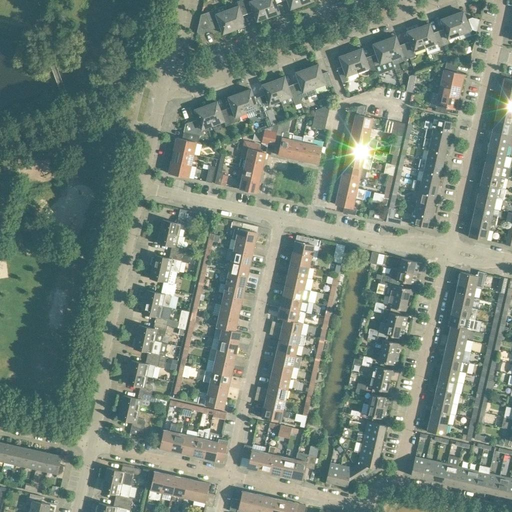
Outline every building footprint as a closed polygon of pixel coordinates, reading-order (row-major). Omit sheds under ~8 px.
[(240,0),(237,1),(238,6),(227,10),(234,29),(246,25),(242,16),(248,14),(242,0),(240,0)] [(257,21),(268,17),(261,0),(254,0),(250,2),(249,0),(242,0),(248,14),(253,12),(257,21)] [(261,0),(268,17),(279,13),(276,3),(281,1),(280,0),(261,0)] [(287,0),(290,9),(302,4),(300,0),(280,0),(281,1),(284,0),(287,0)] [(223,33),(234,29),(227,10),(225,5),(201,14),(197,32),(199,34),(220,27),(223,33)] [(463,11),(452,15),(459,35),(461,39),(472,35),(476,34),(479,20),(472,19),(467,21),(463,11)] [(444,29),(438,31),(444,45),(449,43),(448,39),(459,35),(452,15),(440,20),(444,29)] [(444,45),(438,31),(433,33),(429,24),(418,28),(425,47),(432,44),(433,47),(436,48),(444,45)] [(410,41),(405,43),(410,58),(415,56),(414,51),(425,47),(418,28),(407,32),(410,41)] [(410,58),(405,43),(399,45),(396,36),(384,40),(393,64),(410,58)] [(394,67),(393,64),(384,40),(373,44),(376,54),(371,56),(376,70),(377,74),(394,67)] [(362,48),(350,53),(357,72),(369,68),(370,72),(376,70),(371,56),(365,58),(362,48)] [(337,68),(342,83),(348,81),(346,76),(357,72),(350,53),(339,57),(342,66),(337,68)] [(446,62),(442,82),(461,86),(463,74),(456,72),(458,64),(447,62),(446,62)] [(333,86),(327,72),(322,74),(318,64),(307,69),(314,88),(325,83),(327,88),(333,86)] [(299,82),(294,84),(299,99),(308,95),(308,97),(317,94),(314,88),(307,69),(296,73),(299,82)] [(409,76),(406,91),(412,92),(416,76),(412,75),(409,76)] [(299,99),(294,84),(288,86),(285,77),(273,81),(280,100),(292,96),(295,105),(301,103),(299,99)] [(511,79),(504,78),(502,89),(511,90),(511,79)] [(265,94),(260,96),(265,111),(271,109),(269,104),(280,100),(273,81),(262,85),(265,94)] [(439,93),(458,98),(461,86),(442,82),(439,93)] [(265,111),(260,96),(254,98),(251,89),(239,93),(246,112),(253,110),(256,114),(265,111)] [(511,102),(511,90),(502,89),(499,99),(511,102)] [(231,107),(226,109),(231,123),(240,120),(239,115),(246,112),(239,93),(228,97),(231,107)] [(439,93),(435,111),(447,114),(448,108),(455,110),(458,98),(439,93)] [(511,102),(499,99),(497,110),(511,113),(511,102)] [(217,101),(206,106),(213,125),(224,121),(226,125),(231,123),(226,109),(221,111),(217,101)] [(356,114),(353,124),(371,128),(373,118),(372,118),(364,116),(365,114),(367,105),(362,104),(359,106),(357,107),(356,114)] [(316,110),(315,115),(327,118),(330,105),(316,110)] [(198,119),(185,124),(184,131),(200,135),(203,134),(201,129),(213,125),(206,106),(194,110),(198,119)] [(511,113),(497,110),(495,120),(511,124),(511,113)] [(326,124),(327,118),(315,115),(313,121),(326,124)] [(426,121),(424,127),(427,128),(432,129),(432,128),(452,133),(453,128),(450,128),(451,121),(434,118),(433,122),(426,121)] [(384,132),(390,133),(393,121),(387,120),(384,132)] [(511,124),(495,120),(492,131),(511,135),(511,124)] [(324,130),(324,129),(326,124),(313,121),(312,127),(324,130)] [(399,122),(393,121),(390,133),(396,135),(399,122)] [(396,135),(394,144),(400,145),(405,124),(399,122),(396,135)] [(262,142),(274,145),(279,124),(278,124),(265,129),(264,133),(262,142)] [(369,138),(371,128),(353,124),(351,134),(369,138)] [(449,143),(452,133),(432,128),(432,129),(427,128),(425,138),(449,143)] [(174,150),(193,154),(195,144),(196,143),(198,144),(200,135),(184,131),(182,139),(177,138),(176,144),(174,150)] [(277,131),(274,145),(280,146),(278,155),(288,157),(292,140),(293,135),(288,133),(277,131)] [(504,144),(507,145),(511,146),(511,135),(492,131),(490,141),(504,144)] [(349,144),(374,150),(375,150),(376,144),(377,140),(369,138),(351,134),(349,144)] [(298,160),(308,162),(313,138),(303,136),(302,142),(298,160)] [(313,138),(308,162),(318,164),(321,154),(322,147),(323,142),(313,139),(313,138)] [(449,144),(449,143),(425,138),(423,144),(423,149),(428,150),(445,154),(447,144),(448,144),(449,144)] [(302,142),(292,140),(288,157),(298,160),(302,142)] [(490,141),(489,144),(488,152),(505,156),(507,145),(504,144),(490,141)] [(241,158),(246,159),(264,163),(266,152),(261,151),(260,149),(260,147),(258,147),(257,144),(250,142),(248,148),(243,147),(240,158),(241,158)] [(374,150),(349,144),(346,154),(372,160),(374,150)] [(172,161),(190,166),(193,154),(174,150),(172,161)] [(428,150),(426,160),(443,164),(445,154),(428,150)] [(485,162),(503,166),(509,168),(511,157),(505,156),(488,152),(485,162)] [(372,160),(346,154),(344,164),(370,170),(372,160)] [(241,158),(239,168),(261,173),(264,163),(246,159),(241,158)] [(418,170),(424,171),(441,175),(443,164),(426,160),(420,159),(418,170)] [(172,161),(169,173),(188,178),(190,166),(172,161)] [(500,177),(504,178),(508,179),(510,168),(509,168),(503,166),(485,162),(483,173),(500,177)] [(344,164),(342,174),(360,178),(367,180),(370,170),(344,164)] [(237,178),(242,179),(259,183),(261,173),(239,168),(237,178)] [(214,171),(208,170),(206,182),(212,183),(214,171)] [(215,184),(221,185),(223,177),(223,172),(221,172),(217,171),(215,184)] [(424,171),(421,182),(438,185),(441,175),(424,171)] [(480,184),(498,187),(502,188),(504,178),(500,177),(483,173),(480,184)] [(357,188),(360,178),(342,174),(340,184),(357,188)] [(242,179),(239,189),(257,193),(259,183),(242,179)] [(411,190),(419,192),(436,196),(438,185),(421,182),(413,180),(411,190)] [(338,194),(355,198),(362,200),(365,190),(357,188),(340,184),(338,194)] [(480,184),(478,194),(496,198),(503,200),(505,189),(502,188),(498,187),(480,184)] [(419,192),(416,203),(435,207),(435,206),(434,206),(436,196),(419,192)] [(344,206),(343,212),(355,215),(356,209),(353,208),(355,198),(338,194),(335,205),(344,206)] [(386,205),(389,195),(384,194),(383,197),(380,197),(379,203),(386,205)] [(478,194),(476,205),(493,209),(496,198),(478,194)] [(413,212),(413,213),(433,217),(435,207),(416,203),(414,212),(413,212)] [(473,207),(472,209),(473,210),(474,211),(473,215),(497,220),(498,215),(492,214),(493,209),(476,205),(475,206),(474,206),(473,207)] [(394,218),(396,209),(389,207),(386,222),(400,225),(401,221),(402,220),(394,218)] [(163,220),(160,231),(179,236),(180,229),(184,230),(189,227),(191,220),(195,217),(196,212),(180,209),(179,217),(177,223),(163,220)] [(383,221),(385,214),(370,210),(368,218),(383,221)] [(413,213),(410,224),(427,227),(428,221),(431,222),(433,217),(413,213)] [(470,221),(469,222),(470,224),(471,224),(471,226),(488,230),(490,224),(495,226),(497,220),(473,215),(472,219),(471,219),(470,221)] [(234,239),(236,239),(255,244),(259,227),(259,226),(234,221),(232,227),(236,228),(234,239)] [(468,228),(467,230),(468,231),(470,232),(468,237),(486,240),(488,230),(471,226),(471,227),(469,227),(468,228)] [(172,246),(171,252),(183,255),(184,249),(176,247),(179,236),(160,231),(158,243),(172,246)] [(296,235),(293,252),(311,256),(315,257),(317,246),(319,240),(296,235)] [(236,239),(234,250),(252,254),(255,244),(236,239)] [(345,246),(336,244),(333,261),(337,262),(341,263),(345,246)] [(234,250),(231,261),(250,265),(252,254),(234,250)] [(152,257),(151,264),(153,265),(152,267),(176,272),(179,272),(181,261),(189,263),(191,257),(183,255),(171,252),(169,258),(155,255),(154,257),(152,257)] [(293,252),(290,263),(309,267),(311,256),(293,252)] [(379,253),(372,252),(372,253),(370,260),(369,263),(371,263),(376,264),(379,253)] [(402,259),(399,270),(417,274),(418,268),(421,269),(422,263),(402,259)] [(231,261),(229,272),(247,276),(250,265),(231,261)] [(307,278),(309,267),(290,263),(288,274),(307,278)] [(174,283),(176,272),(152,267),(150,278),(164,281),(163,287),(175,290),(176,284),(174,283)] [(392,268),(390,277),(391,277),(397,279),(397,280),(400,281),(417,285),(418,280),(415,279),(417,274),(399,270),(392,268)] [(229,272),(226,283),(245,287),(247,276),(229,272)] [(460,272),(458,283),(475,287),(481,288),(482,283),(483,284),(485,273),(478,272),(477,276),(460,272)] [(288,274),(285,285),(304,289),(307,278),(288,274)] [(507,278),(500,277),(497,291),(500,292),(504,293),(507,278)] [(242,298),(245,287),(226,283),(224,294),(242,298)] [(458,283),(456,293),(473,297),(475,287),(458,283)] [(283,296),(302,300),(307,301),(310,290),(304,289),(285,285),(283,296)] [(384,288),(383,293),(390,295),(390,296),(408,300),(409,294),(412,295),(413,290),(399,286),(393,285),(392,287),(389,286),(385,285),(384,288)] [(144,302),(163,306),(169,307),(171,296),(174,296),(175,290),(163,287),(161,293),(147,290),(144,302)] [(456,293),(453,304),(471,308),(473,297),(456,293)] [(224,294),(221,305),(240,309),(242,298),(224,294)] [(305,312),(307,301),(302,300),(283,296),(280,307),(305,312)] [(406,305),(408,300),(390,296),(388,307),(408,311),(409,306),(406,305)] [(156,317),(155,322),(167,325),(177,328),(179,322),(168,319),(171,308),(169,307),(163,306),(144,302),(142,313),(156,317)] [(453,304),(451,314),(475,320),(477,309),(471,308),(453,304)] [(221,305),(219,316),(238,320),(240,309),(221,305)] [(280,307),(278,318),(303,323),(305,312),(280,307)] [(389,313),(387,323),(405,327),(406,322),(409,322),(410,317),(389,313)] [(472,330),(475,320),(451,314),(448,325),(451,326),(451,325),(466,329),(466,328),(468,329),(472,330)] [(235,331),(238,320),(219,316),(216,327),(222,328),(235,331)] [(284,319),(281,330),(300,334),(303,323),(278,318),(284,319)] [(139,325),(136,337),(155,341),(156,335),(163,336),(165,335),(167,325),(155,322),(153,328),(139,325)] [(403,333),(405,327),(387,323),(385,334),(405,339),(406,334),(403,333)] [(466,340),(468,329),(466,328),(466,329),(451,325),(451,326),(449,336),(466,340)] [(216,327),(214,338),(238,343),(241,332),(235,331),(222,328),(216,327)] [(300,334),(281,330),(279,341),(298,345),(303,346),(306,335),(300,334)] [(449,336),(446,346),(463,350),(466,340),(449,336)] [(147,358),(165,362),(167,356),(159,354),(162,342),(155,341),(136,337),(134,348),(148,352),(147,358)] [(211,349),(217,350),(236,354),(238,343),(214,338),(211,349)] [(383,339),(381,350),(398,354),(400,349),(403,349),(404,344),(383,339)] [(279,341),(276,352),(295,356),(298,345),(279,341)] [(446,346),(444,357),(461,361),(463,350),(446,346)] [(217,350),(215,361),(234,365),(236,354),(217,350)] [(397,360),(398,354),(381,350),(378,361),(399,366),(400,361),(397,360)] [(276,352),(274,363),(293,367),(295,356),(276,352)] [(441,367),(459,371),(467,373),(469,363),(461,361),(444,357),(441,367)] [(165,362),(147,358),(146,363),(131,360),(131,363),(129,363),(127,370),(129,370),(128,372),(147,376),(152,377),(155,366),(164,368),(165,362)] [(231,376),(234,365),(215,361),(212,372),(231,376)] [(274,363),(272,374),(290,378),(293,367),(274,363)] [(374,366),(372,377),(389,381),(391,375),(394,376),(395,370),(374,366)] [(441,367),(439,378),(456,382),(459,371),(441,367)] [(203,381),(210,383),(229,387),(231,376),(212,372),(205,370),(203,381)] [(126,381),(126,384),(140,387),(139,393),(150,395),(152,387),(152,386),(152,385),(151,384),(145,383),(147,376),(128,372),(128,373),(126,373),(125,380),(126,381)] [(272,374),(269,385),(288,389),(290,378),(272,374)] [(388,386),(389,381),(372,377),(369,388),(390,392),(391,387),(388,386)] [(439,378),(437,389),(454,392),(456,382),(439,378)] [(210,383),(207,394),(226,398),(229,387),(210,383)] [(269,385),(267,395),(285,400),(288,389),(269,385)] [(437,389),(434,399),(452,403),(454,392),(437,389)] [(226,398),(207,394),(200,392),(197,403),(224,409),(224,408),(226,398)] [(156,397),(150,395),(139,393),(138,398),(123,395),(123,398),(121,398),(119,405),(121,406),(121,407),(139,411),(140,405),(146,406),(149,405),(150,402),(155,403),(156,397)] [(371,393),(369,404),(386,408),(388,403),(390,403),(392,398),(371,393)] [(267,395),(264,406),(283,411),(285,400),(267,395)] [(434,399),(432,410),(449,413),(452,403),(434,399)] [(385,414),(386,408),(369,404),(366,415),(387,420),(388,415),(385,414)] [(261,417),(261,418),(280,422),(281,417),(288,418),(290,412),(283,411),(264,406),(262,417),(261,417)] [(121,407),(118,419),(132,422),(130,433),(142,435),(145,421),(143,419),(138,418),(139,411),(121,407)] [(214,410),(213,414),(213,416),(225,419),(226,413),(214,410)] [(432,410),(430,420),(447,424),(449,413),(432,410)] [(207,417),(208,413),(203,412),(199,426),(205,428),(206,422),(207,417)] [(444,435),(447,424),(430,420),(427,431),(444,435)] [(367,421),(365,432),(383,436),(385,429),(387,430),(388,426),(367,421)] [(170,431),(164,430),(159,449),(160,449),(160,448),(171,451),(177,425),(171,424),(170,431)] [(177,425),(171,451),(182,453),(186,435),(180,433),(182,426),(177,425)] [(289,438),(291,432),(291,428),(280,425),(280,429),(278,436),(289,438)] [(197,437),(193,456),(204,458),(208,440),(208,439),(210,428),(204,431),(199,429),(197,437)] [(382,443),(383,436),(365,432),(362,443),(383,447),(384,444),(382,443)] [(476,432),(474,439),(487,442),(488,437),(480,435),(480,433),(476,432)] [(182,453),(193,456),(197,437),(186,435),(182,453)] [(223,463),(225,453),(228,441),(219,439),(219,442),(218,442),(208,439),(208,440),(204,458),(223,463)] [(0,441),(0,460),(4,461),(8,444),(0,441)] [(362,443),(360,453),(378,457),(380,450),(382,451),(383,447),(362,443)] [(4,461),(15,464),(19,446),(8,444),(4,461)] [(253,446),(252,446),(244,445),(241,457),(250,459),(247,468),(259,471),(263,452),(252,450),(253,446)] [(19,446),(15,464),(25,466),(29,449),(19,446)] [(268,453),(263,452),(259,471),(270,473),(274,454),(276,447),(269,446),(268,453)] [(25,466),(36,469),(40,451),(29,449),(25,466)] [(40,451),(36,469),(46,471),(50,453),(40,451)] [(296,459),(292,478),(302,481),(303,481),(306,467),(314,469),(314,467),(317,457),(308,455),(297,452),(296,459)] [(56,477),(62,478),(65,466),(59,465),(61,456),(50,453),(46,471),(57,473),(56,477)] [(376,468),(378,457),(360,453),(358,464),(355,466),(359,473),(370,467),(376,468)] [(270,473),(281,476),(285,457),(274,454),(270,473)] [(292,478),(296,459),(285,457),(281,476),(292,478)] [(411,475),(421,478),(426,459),(415,457),(411,475)] [(436,461),(426,459),(421,478),(432,480),(436,461)] [(432,480),(443,482),(447,464),(436,461),(432,480)] [(330,482),(337,484),(341,465),(330,463),(325,483),(329,484),(330,482)] [(457,466),(447,464),(443,482),(453,485),(457,466)] [(132,474),(139,475),(141,469),(123,465),(121,471),(107,468),(104,479),(130,485),(132,474)] [(341,465),(337,484),(347,486),(349,480),(359,473),(355,466),(352,468),(341,465)] [(453,485),(464,487),(468,469),(457,466),(453,485)] [(478,471),(468,469),(464,487),(474,490),(478,471)] [(155,470),(148,497),(159,500),(161,492),(166,473),(155,471),(155,470)] [(474,490),(485,492),(489,473),(478,471),(474,490)] [(177,476),(166,473),(161,492),(172,495),(177,476)] [(500,476),(489,473),(485,492),(495,494),(500,476)] [(172,495),(183,497),(188,478),(177,476),(172,495)] [(495,494),(506,497),(510,478),(500,476),(495,494)] [(183,497),(194,500),(198,481),(188,478),(183,497)] [(131,485),(130,485),(104,479),(102,491),(116,494),(115,500),(131,504),(132,498),(128,497),(131,485)] [(194,500),(205,502),(205,505),(213,507),(216,495),(208,493),(210,483),(198,481),(194,500)] [(249,511),(254,493),(242,491),(240,500),(232,498),(229,511),(234,511),(249,511)] [(260,511),(265,496),(254,493),(249,511),(260,511)] [(30,511),(34,511),(48,511),(50,504),(41,502),(43,496),(30,494),(29,500),(33,501),(30,511)] [(260,511),(272,511),(275,498),(265,496),(260,511)] [(283,511),(286,501),(275,498),(272,511),(283,511)] [(99,503),(96,511),(124,511),(128,510),(130,510),(131,504),(115,500),(113,506),(99,503)] [(304,511),(306,505),(298,504),(298,503),(297,502),(297,503),(286,501),(283,511),(304,511)]
